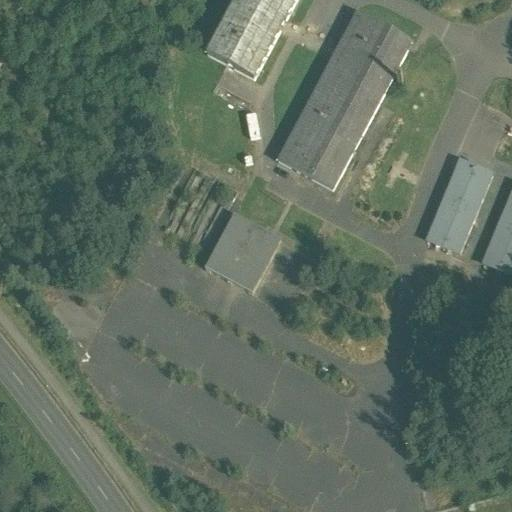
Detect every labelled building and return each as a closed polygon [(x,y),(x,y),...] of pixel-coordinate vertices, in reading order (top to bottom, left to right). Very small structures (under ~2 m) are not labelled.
[(301,0),(239,0),(209,59),(258,85),(301,0)] [(415,46),(359,16),(277,165),(333,196),(415,46)] [(499,183),(460,167),(427,246),(466,263),(499,183)] [(511,202),(485,268),(511,279),(511,202)] [(280,246),(233,222),(206,275),(253,299),(280,246)]
